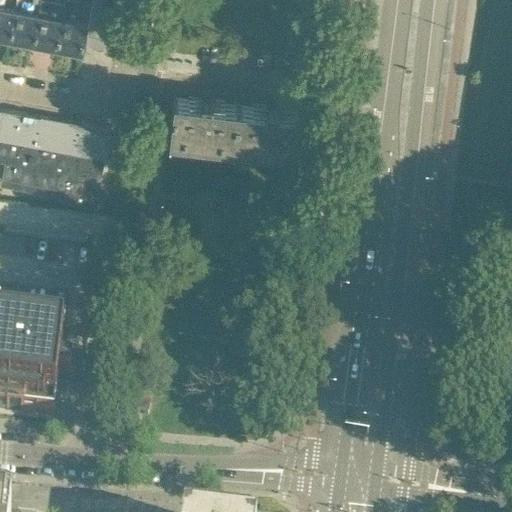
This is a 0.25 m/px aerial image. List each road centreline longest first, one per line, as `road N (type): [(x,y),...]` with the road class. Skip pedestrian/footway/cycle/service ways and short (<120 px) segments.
road 1 (tertiary): [(374,483),(435,0)]
road 2 (tertiary): [(396,0),(336,477)]
road 3 (unclassified): [(0,450),(336,477)]
road 4 (unclassified): [(307,91),(122,70)]
road 5 (residential): [(122,70),(102,96),(77,100),(0,86)]
